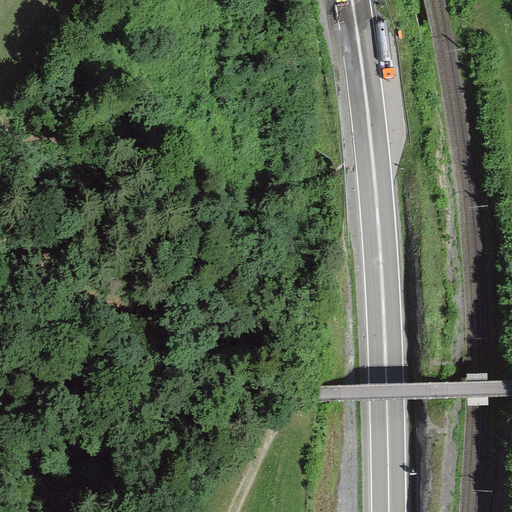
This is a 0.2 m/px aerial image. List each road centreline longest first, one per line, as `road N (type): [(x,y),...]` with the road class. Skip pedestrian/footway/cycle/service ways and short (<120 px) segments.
road 1 (trunk): [(352,0),(375,181),(389,511)]
road 2 (track): [(237,511),(284,412),(300,398),(511,391)]
